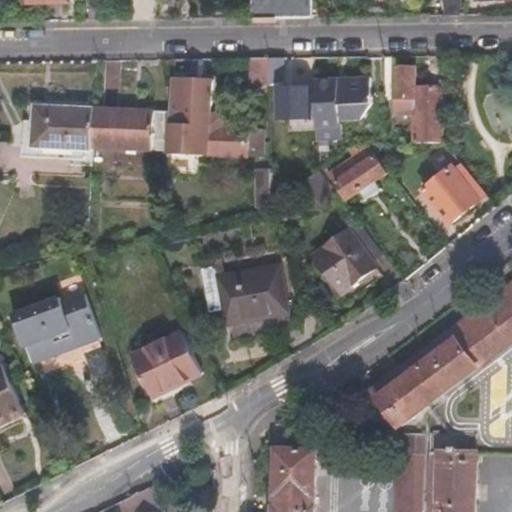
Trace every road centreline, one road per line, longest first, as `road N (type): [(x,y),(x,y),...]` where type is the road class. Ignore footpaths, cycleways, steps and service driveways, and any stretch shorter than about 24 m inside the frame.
road 1 (tertiary): [(511,35),(0,36)]
road 2 (residential): [(225,417),(401,318),(511,233)]
road 3 (residential): [(43,511),(225,417)]
